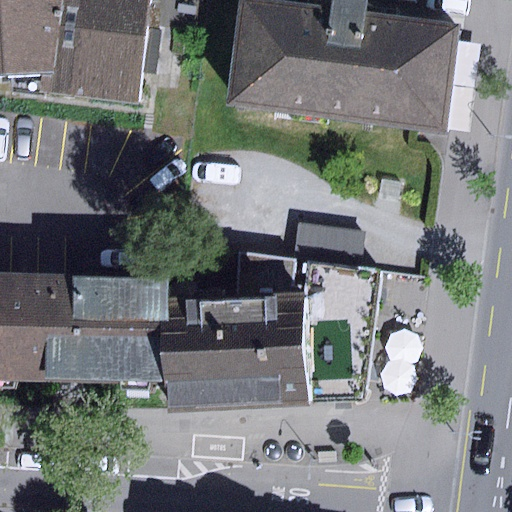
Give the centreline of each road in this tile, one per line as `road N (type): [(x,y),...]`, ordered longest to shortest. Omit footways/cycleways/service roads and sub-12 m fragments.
road 1 (residential): [(0,485),(424,511)]
road 2 (primary): [(511,382),(494,511)]
